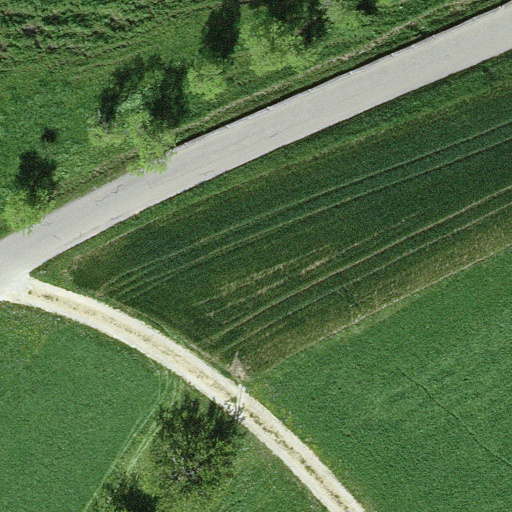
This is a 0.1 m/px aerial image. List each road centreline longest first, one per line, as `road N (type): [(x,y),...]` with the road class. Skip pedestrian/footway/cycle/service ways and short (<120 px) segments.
road 1 (unclassified): [(511,31),(235,153),(0,276)]
road 2 (track): [(342,511),(245,417),(161,354),(0,281)]
